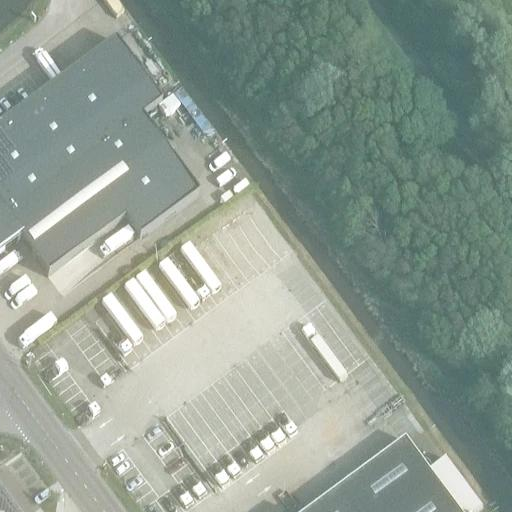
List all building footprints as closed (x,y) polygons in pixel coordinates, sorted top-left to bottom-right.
[(115,44),(76,72),(122,135),(141,120),(142,121),(161,107),(115,44)] [(37,101),(69,144),(83,163),(122,135),(76,72),(37,101)] [(37,101),(0,128),(0,131),(30,172),(69,144),(37,101)] [(199,198),(142,121),(141,120),(122,135),(83,163),(69,144),(30,172),(0,194),(0,255),(19,242),(47,280),(124,223),(139,242),(199,198)] [(0,131),(0,194),(30,172),(0,131)] [(274,511),(482,511),(483,511),(465,486),(446,461),(429,474),(407,444),(315,511),(281,511),(279,509),(274,511)] [(0,511),(9,511),(7,508),(0,499),(0,511)]
